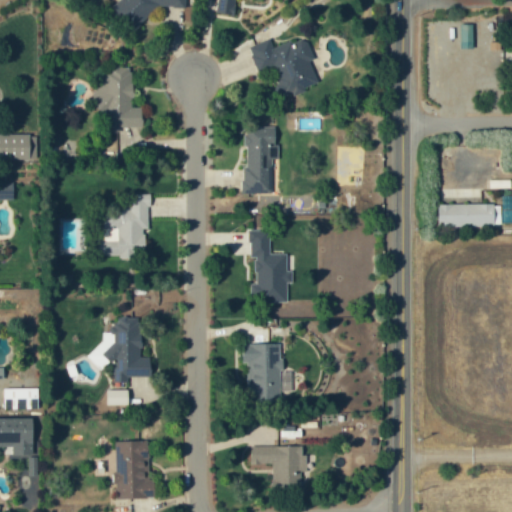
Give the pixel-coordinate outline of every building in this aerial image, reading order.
[(185,0),(117,0),(112,7),(112,12),(129,27),(138,27),(156,6),(186,7),(185,0)] [(219,0),(219,14),(235,15),(235,0),(219,0)] [(473,24),(460,24),(460,48),(473,48),(473,24)] [(248,46),(258,73),(275,67),(283,92),(319,80),(304,37),(272,48),(269,39),(248,46)] [(143,126),(142,108),(133,108),(132,66),(99,67),(100,111),(103,111),(104,133),(119,132),(118,127),(143,126)] [(0,135),(0,154),(0,159),(36,158),(36,134),(0,135),(0,136),(0,135)] [(269,193),(269,175),(273,175),(272,159),(277,159),(277,135),(243,136),(245,194),(269,193)] [(145,257),(145,229),(149,229),(149,194),(128,194),(128,209),(102,209),(102,257),(145,257)] [(438,227),(500,226),(500,204),(438,205),(438,227)] [(287,302),(286,283),(292,283),(292,270),(287,270),(287,253),(270,254),(269,230),(249,230),(249,257),(255,256),(255,284),(250,284),(250,302),(287,302)] [(151,377),(150,357),(141,357),(139,316),(112,317),(112,332),(95,332),(96,358),(96,364),(113,364),(113,383),(127,382),(127,378),(151,377)] [(242,344),(242,363),(247,363),(247,392),(280,392),(280,370),(283,370),(283,357),(280,357),(280,344),(242,344)] [(3,389),(3,410),(38,409),(37,388),(3,389)] [(128,390),(106,390),(106,405),(128,405),(128,390)] [(33,419),(0,418),(0,447),(11,447),(11,455),(32,456),(33,419)] [(117,499),(152,498),(150,441),(116,442),(117,499)] [(304,445),(250,446),(251,465),(272,464),(272,489),(300,489),(299,471),(304,471),(304,445)] [(40,474),(36,455),(23,457),(27,477),(40,474)]
